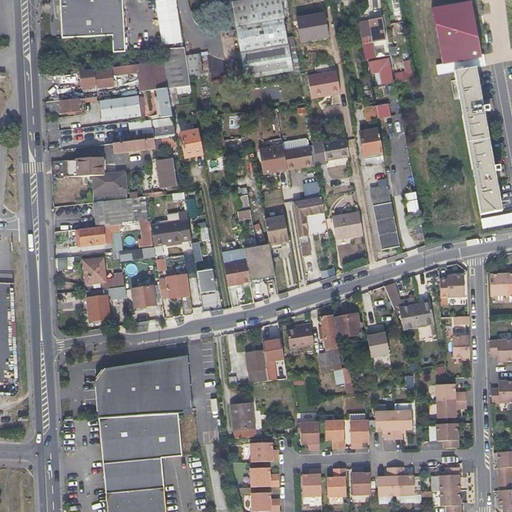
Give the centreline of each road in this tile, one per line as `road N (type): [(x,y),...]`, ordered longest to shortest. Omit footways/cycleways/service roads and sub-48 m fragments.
road 1 (primary): [(24,0),(43,353)]
road 2 (residential): [(43,353),(266,314),(382,272)]
road 3 (residential): [(291,511),(289,469),(299,460),(482,453)]
road 4 (residential): [(473,248),(482,453)]
